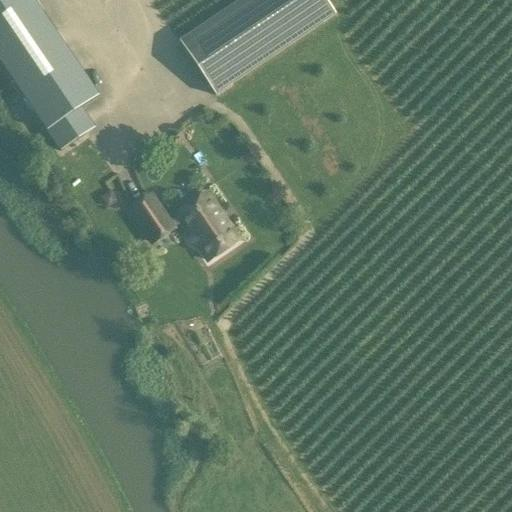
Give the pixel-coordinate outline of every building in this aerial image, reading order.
[(0,0),(0,62),(47,132),(73,115),(98,98),(32,0),(0,0)] [(240,0),(178,42),(215,97),(335,16),(324,0),(240,0)] [(176,217),(168,223),(172,229),(180,224),(208,264),(241,242),(207,192),(174,215),(176,217)] [(112,205),(113,199),(110,194),(102,199),(107,208),(112,205)] [(147,194),(127,208),(153,243),(172,229),(168,223),(147,194)]
